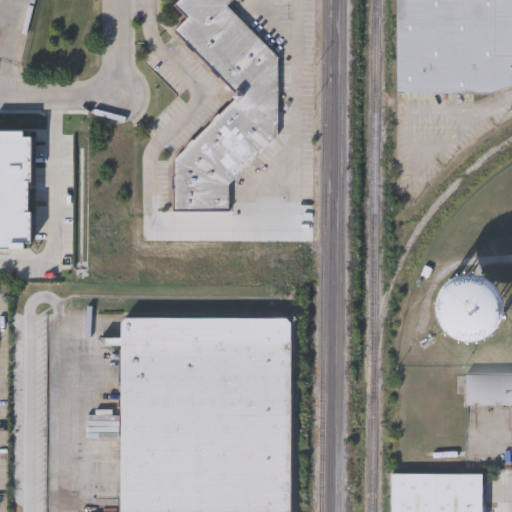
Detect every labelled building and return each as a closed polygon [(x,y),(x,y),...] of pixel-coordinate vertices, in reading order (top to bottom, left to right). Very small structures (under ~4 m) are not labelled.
[(174,158),(174,207),(227,207),(227,185),(277,136),(277,57),(227,7),(233,0),(175,0),(171,4),(186,19),(173,32),(236,95),(174,158)] [(511,89),(395,89),(395,0),(511,0),(511,89)] [(0,135),(22,135),(25,142),(33,142),(31,245),(27,248),(27,255),(11,256),(10,251),(0,251),(0,135)] [(441,290),(449,312),(459,308),(463,319),(485,311),(472,278),(441,290)] [(118,511),(120,321),(286,322),(284,511),(118,511)] [(511,405),(467,405),(467,375),(511,375),(511,405)] [(390,511),(390,475),(482,475),(482,511),(390,511)] [(22,484),(14,484),(14,502),(22,502),(22,484)]
